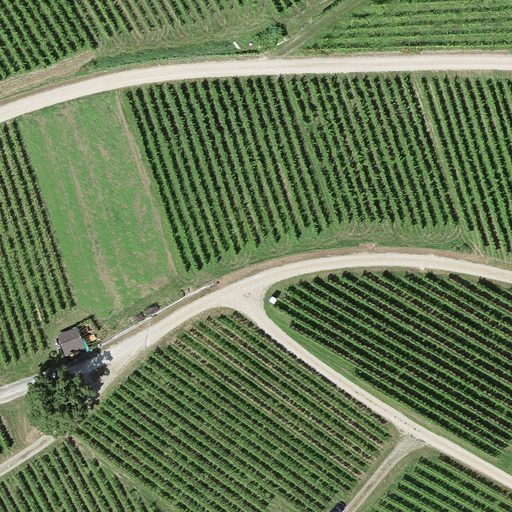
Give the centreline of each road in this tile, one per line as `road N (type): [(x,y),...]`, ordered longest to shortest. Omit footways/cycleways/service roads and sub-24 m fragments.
road 1 (track): [(0,468),(68,421),(140,340),(197,305),(285,270),(397,258),(511,279)]
road 2 (track): [(0,114),(139,75),(256,63),(511,60)]
road 3 (track): [(232,291),(289,347),(511,486)]
road 4 (track): [(0,397),(140,340)]
